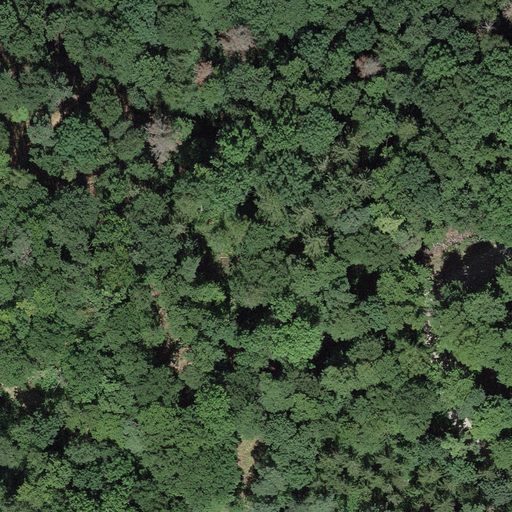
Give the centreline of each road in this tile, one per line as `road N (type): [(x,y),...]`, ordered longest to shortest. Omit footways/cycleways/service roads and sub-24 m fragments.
road 1 (track): [(511,470),(471,433),(432,365),(432,332),(444,308),(511,268)]
road 2 (track): [(196,511),(170,466),(142,447),(60,423),(0,375)]
road 3 (track): [(0,181),(45,112),(135,31),(149,0)]
